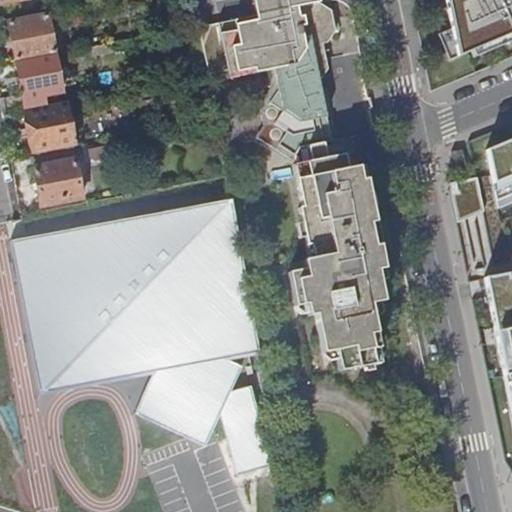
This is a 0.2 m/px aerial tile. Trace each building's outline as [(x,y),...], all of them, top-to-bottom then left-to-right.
[(312,315),(320,353),(332,351),(336,371),(372,364),(369,350),(376,348),(368,304),(380,301),(374,271),(380,270),(376,246),(371,247),(367,224),(371,223),(360,166),(342,170),(336,141),(330,142),(318,83),(326,70),(321,45),(326,44),(333,33),(329,13),(318,5),(316,0),(251,0),(255,16),(199,27),(209,74),(226,71),(228,78),(266,71),(273,70),(277,90),(269,103),(281,111),(273,124),(285,132),(277,145),(293,155),(295,164),(292,165),(300,207),(296,208),(304,246),(309,245),(311,258),(301,261),(302,269),(285,273),(292,307),(304,304),(306,316),(312,315)] [(511,0),(442,0),(444,4),(449,30),(435,36),(446,62),(506,37),(509,44),(511,42),(511,0)] [(55,7),(59,22),(73,20),(70,4),(55,7)] [(8,23),(15,63),(54,55),(47,16),(8,23)] [(15,63),(21,96),(0,100),(0,105),(2,116),(46,107),(44,97),(62,93),(54,55),(15,63)] [(263,126),(255,139),(291,164),(292,165),(295,164),(293,155),(277,145),(285,132),(273,124),(281,111),(269,103),(277,90),(273,70),(266,71),(269,89),(259,103),(263,126)] [(25,114),(32,152),(73,145),(65,106),(46,109),(25,114)] [(336,141),(342,170),(360,166),(354,137),(336,141)] [(511,138),(484,150),(490,178),(496,209),(511,202),(511,138)] [(109,148),(89,152),(90,159),(96,159),(106,158),(110,155),(109,148)] [(460,149),(450,151),(453,169),(464,167),(460,149)] [(34,167),(41,206),(82,198),(74,159),(34,167)] [(474,178),(447,183),(455,223),(464,219),(481,212),(474,178)] [(259,354),(232,203),(16,243),(48,395),(62,392),(114,383),(153,375),(135,414),(185,438),(206,447),(222,413),(237,477),(273,468),(254,386),(232,393),(249,356),(259,354)] [(511,254),(510,255),(511,263),(511,265),(511,272),(482,278),(484,289),(486,298),(501,376),(509,375),(511,392),(511,406),(508,408),(511,429),(511,254)]
